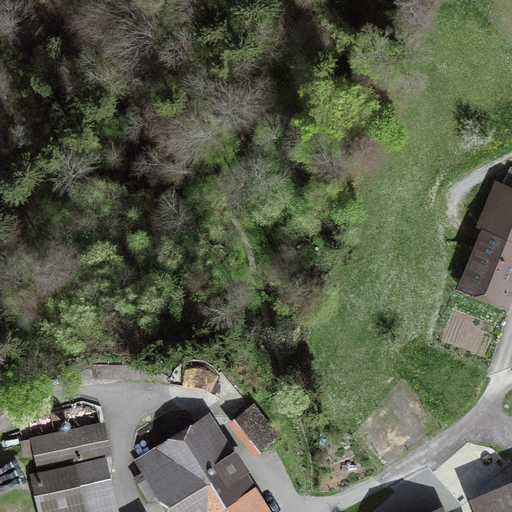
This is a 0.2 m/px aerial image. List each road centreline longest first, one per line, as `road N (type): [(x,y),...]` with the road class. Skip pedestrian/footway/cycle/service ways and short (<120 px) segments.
road 1 (track): [(0,420),(76,381),(209,396),(299,511)]
road 2 (track): [(511,380),(481,419),(320,511)]
